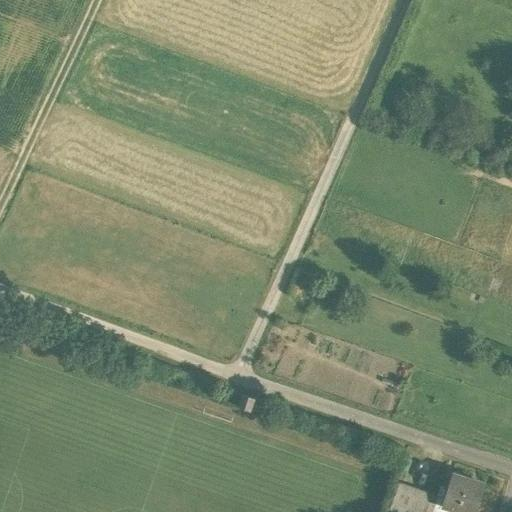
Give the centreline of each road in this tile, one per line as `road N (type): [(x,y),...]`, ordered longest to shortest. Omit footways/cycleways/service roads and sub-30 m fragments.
road 1 (track): [(232,380),(404,0)]
road 2 (track): [(265,309),(511,393)]
road 3 (track): [(97,0),(0,204)]
